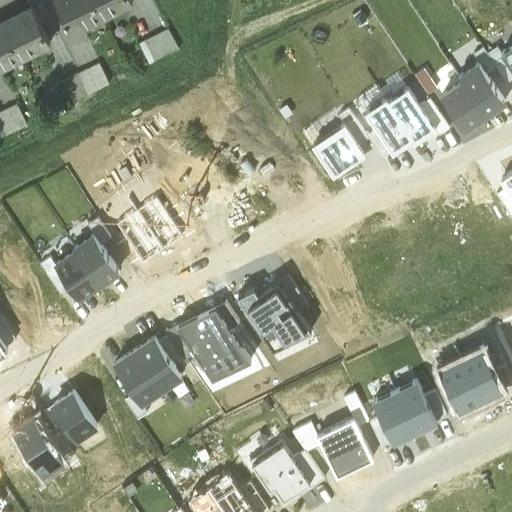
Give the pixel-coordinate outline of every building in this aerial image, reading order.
[(93,0),(55,0),(72,32),(102,17),(93,0)] [(131,0),(93,0),(102,17),(133,1),(131,0)] [(32,7),(2,22),(19,57),(49,42),(32,7)] [(2,22),(0,23),(0,66),(19,57),(2,22)] [(169,28),(140,42),(150,62),(179,47),(169,28)] [(511,42),(501,50),(511,66),(511,42)] [(462,78),(485,112),(505,99),(479,60),(458,73),(462,78)] [(99,63),(79,73),(89,93),(109,82),(99,63)] [(79,73),(59,84),(68,103),(89,93),(79,73)] [(462,78),(441,92),(464,126),(485,112),(462,78)] [(387,98),(413,137),(415,140),(435,126),(419,102),(407,84),(387,98)] [(413,137),(387,98),(386,95),(365,108),(377,125),(392,149),(393,150),(413,137)] [(419,102),(435,126),(439,132),(449,125),(430,96),(419,102)] [(17,104),(0,112),(0,120),(7,134),(27,124),(17,104)] [(338,112),(344,120),(358,142),(368,135),(366,132),(348,105),(338,112)] [(312,142),(334,173),(365,152),(358,142),(344,120),(312,142)] [(382,155),(392,149),(377,125),(366,132),(368,135),(382,155)] [(506,184),(511,193),(511,168),(501,176),(506,184)] [(511,193),(506,184),(496,191),(511,215),(511,193)] [(94,232),(101,241),(111,234),(98,215),(87,222),(94,232)] [(75,247),(98,282),(119,268),(101,241),(94,232),(74,245),(75,247)] [(98,282),(75,247),(55,261),(70,284),(78,295),(98,282)] [(51,254),(41,260),(60,290),(70,284),(55,261),(51,254)] [(288,273),(278,280),(298,309),(308,302),(288,273)] [(278,280),(278,279),(258,292),(254,286),(237,294),(252,318),(250,318),(261,334),(262,333),(273,348),(311,329),(298,309),(278,280)] [(226,303),(217,308),(229,327),(240,320),(226,299),(224,300),(226,303)] [(215,304),(176,323),(178,326),(195,351),(196,352),(194,354),(201,364),(203,364),(212,377),(251,359),(242,345),(244,344),(234,329),(232,330),(229,327),(217,308),(215,304)] [(0,311),(0,333),(5,342),(16,335),(0,311)] [(195,351),(178,326),(169,330),(167,327),(165,328),(168,332),(181,352),(184,357),(195,351)] [(158,339),(171,358),(181,352),(168,332),(158,339)] [(135,348),(161,388),(181,374),(171,358),(158,339),(155,334),(135,348)] [(161,388),(135,348),(114,361),(135,391),(141,401),(161,388)] [(484,348),(442,367),(460,408),(502,389),(484,348)] [(416,377),(395,387),(415,430),(437,419),(436,418),(424,392),(416,377)] [(393,440),(415,430),(395,387),(373,398),(380,414),(392,439),(393,440)] [(435,387),(424,392),(436,418),(447,413),(435,387)] [(74,388),(54,402),(77,437),(97,423),(74,388)] [(344,394),(353,413),(357,423),(369,417),(355,389),(344,394)] [(141,401),(135,391),(124,398),(137,418),(147,411),(141,401)] [(353,413),(317,431),(322,441),(337,472),(373,455),(357,423),(353,413)] [(392,439),(380,414),(370,419),(381,444),(392,439)] [(322,441),(317,431),(311,419),(293,428),(308,448),(322,441)] [(293,454),(281,436),(250,457),(270,487),(271,486),(283,504),(313,484),(293,454)] [(293,454),(313,484),(324,476),(305,446),(293,454)] [(229,470),(210,483),(228,511),(257,511),(240,486),(229,470)] [(251,480),(240,486),(257,511),(265,511),(269,509),(251,480)] [(228,511),(210,483),(190,496),(200,511),(228,511)]
